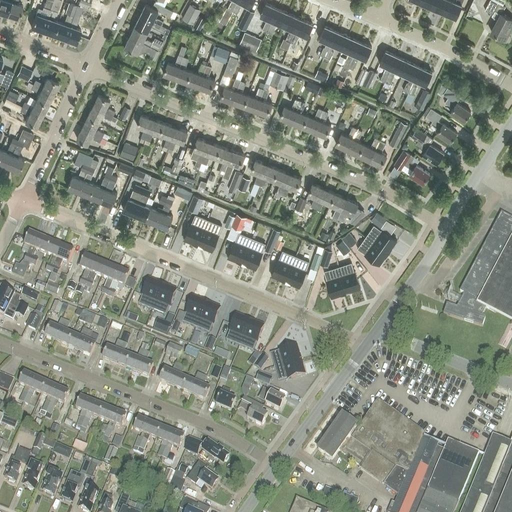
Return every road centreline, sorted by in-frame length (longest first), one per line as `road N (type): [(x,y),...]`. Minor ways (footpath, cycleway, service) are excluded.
road 1 (residential): [(445,230),(372,186),(87,68)]
road 2 (residential): [(365,345),(21,202)]
road 3 (residential): [(275,468),(218,430),(0,343)]
road 4 (tertiary): [(275,468),(365,345)]
road 5 (residential): [(511,86),(376,21)]
road 6 (residential): [(21,202),(87,68)]
road 7 (unclassified): [(511,385),(378,328)]
road 8 (tertiary): [(445,230),(511,123)]
